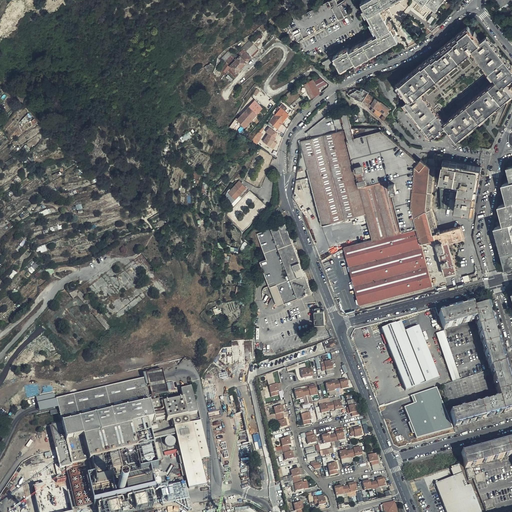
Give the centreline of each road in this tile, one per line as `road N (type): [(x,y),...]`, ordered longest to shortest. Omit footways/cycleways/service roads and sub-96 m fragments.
road 1 (residential): [(337,88),(306,112),(283,153),(288,205),(337,325)]
road 2 (residential): [(337,88),(314,71),(269,95),(266,82),(286,49),(271,48),(254,62)]
road 3 (residential): [(0,335),(60,288),(0,357)]
road 4 (residential): [(337,325),(496,281)]
road 5 (residential): [(472,2),(419,50),(337,88)]
road 6 (residential): [(390,460),(511,426)]
road 7 (residential): [(296,431),(290,387),(339,376),(339,355),(348,352)]
road 8 (residential): [(496,281),(483,234),(496,159)]
